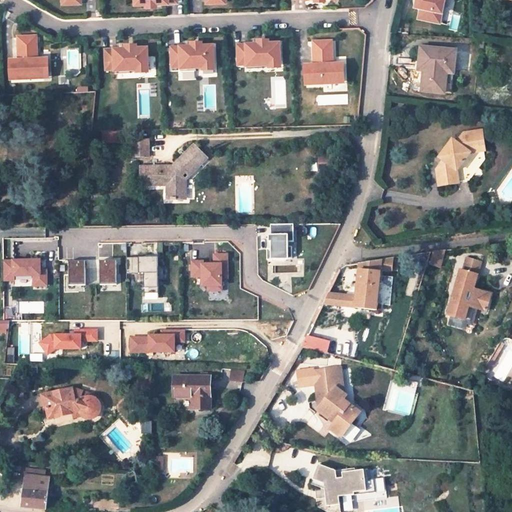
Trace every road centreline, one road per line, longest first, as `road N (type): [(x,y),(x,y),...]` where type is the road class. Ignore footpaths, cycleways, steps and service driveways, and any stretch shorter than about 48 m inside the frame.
road 1 (residential): [(2,0),(55,29),(382,20)]
road 2 (residential): [(69,233),(241,232),(256,284),(305,308)]
road 3 (unclassified): [(181,511),(206,489),(305,308)]
road 4 (unclassified): [(334,248),(358,202),(382,20)]
road 5 (residential): [(511,236),(366,252),(334,248)]
